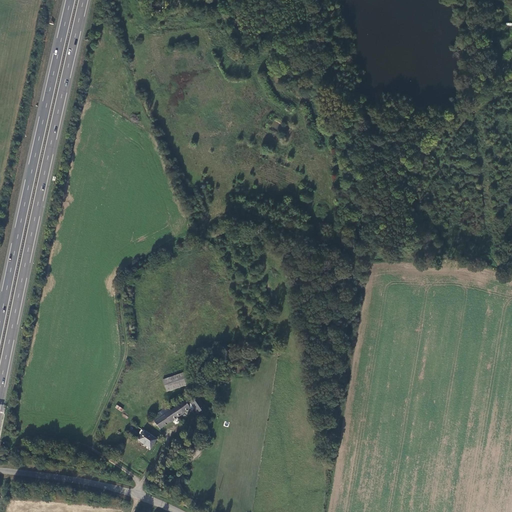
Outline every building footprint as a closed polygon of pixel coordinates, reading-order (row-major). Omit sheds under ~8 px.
[(187,372),(164,380),(168,392),(191,384),(187,372)] [(199,398),(193,402),(195,406),(198,413),(199,413),(202,411),(202,409),(205,407),(199,398)] [(177,418),(190,409),(185,401),(172,410),(177,418)] [(163,416),(171,411),(168,407),(160,412),(163,416)] [(157,431),(177,418),(172,410),(171,411),(163,416),(160,412),(152,417),(155,422),(152,424),(157,431)] [(157,440),(144,431),(138,440),(151,449),(157,440)]
